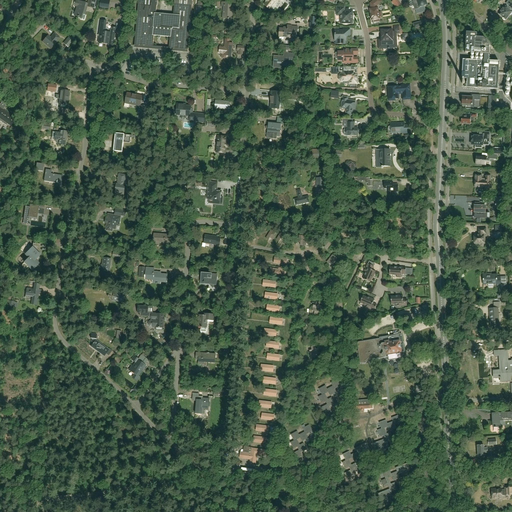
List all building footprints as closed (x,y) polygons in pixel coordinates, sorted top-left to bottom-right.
[(110,0),(107,0),(100,0),(99,8),(109,9),(110,0)] [(136,22),(135,46),(153,47),(153,43),(154,36),(158,36),(157,38),(160,38),(160,36),(170,37),(169,43),(169,49),(187,50),(188,50),(190,30),(191,25),(190,25),(191,17),(192,13),(191,13),(192,5),(192,2),(191,0),(174,0),(175,1),(174,1),(174,4),(173,15),(156,14),(156,6),(157,6),(157,1),(156,0),(137,0),(137,4),(138,4),(137,18),(136,18),(136,22)] [(370,9),(372,20),(380,19),(380,18),(382,18),(381,12),(379,12),(378,8),(377,8),(376,6),(381,2),(380,0),(374,0),(370,3),(371,9),(370,9)] [(425,0),(414,0),(409,4),(410,7),(414,6),(417,14),(426,11),(424,6),(427,5),(427,4),(428,2),(426,1),(425,0)] [(506,20),(510,15),(511,16),(511,14),(511,13),(511,12),(511,11),(511,12),(511,11),(511,2),(509,0),(506,4),(507,5),(506,7),(505,7),(503,10),(502,9),(500,11),(501,12),(499,15),(502,17),(502,18),(502,19),(504,21),(505,20),(506,20)] [(72,15),(81,17),(80,19),(84,20),(86,15),(85,15),(88,4),(78,1),(78,2),(77,1),(76,2),(75,1),(74,5),(75,5),(75,6),(77,6),(76,12),(73,12),(72,15)] [(223,6),(222,18),(228,19),(227,22),(231,23),(231,22),(232,22),(232,19),(233,7),(235,7),(235,3),(221,2),(221,6),(223,6)] [(352,23),(352,12),(345,12),(345,7),(337,7),(337,15),(341,15),(341,23),(352,23)] [(101,21),(99,34),(101,35),(100,41),(109,42),(109,44),(114,45),(116,28),(111,27),(110,33),(105,33),(107,22),(101,21)] [(297,36),(297,33),(299,33),(299,29),(297,29),(298,26),(288,25),(288,27),(284,27),(284,29),(280,28),(279,37),(291,38),(291,36),(297,36)] [(346,36),(350,36),(350,30),(335,29),(335,41),(336,41),(336,44),(346,44),(346,41),(346,36)] [(383,41),(379,42),(380,47),(381,48),(384,48),(384,47),(386,47),(387,48),(389,48),(389,49),(390,49),(390,48),(393,48),(394,48),(396,45),(396,42),(396,41),(397,40),(397,34),(400,34),(400,31),(393,31),(391,30),(383,30),(381,32),(382,39),(383,41)] [(467,83),(466,83),(466,82),(465,82),(465,81),(464,81),(463,81),(462,82),(462,83),(462,84),(463,84),(463,85),(464,85),(464,84),(465,84),(465,87),(497,89),(499,62),(489,61),(490,52),(489,51),(489,45),(487,43),(487,42),(484,38),(477,38),(477,34),(466,33),(466,44),(464,44),(463,46),(466,47),(465,53),(484,54),(484,61),(463,60),(462,79),(467,79),(467,83)] [(48,36),(43,42),(51,48),(55,43),(55,42),(59,38),(54,34),(50,38),(48,36)] [(65,41),(69,45),(73,41),(69,37),(65,41)] [(226,58),(226,55),(231,56),(232,43),(229,43),(229,40),(225,39),(225,48),(219,47),(219,53),(222,54),(222,58),(226,58)] [(348,63),(358,63),(358,58),(353,58),(353,55),(358,55),(358,49),(353,49),(344,49),(344,52),(339,52),(339,53),(336,53),(336,59),(339,59),(339,60),(343,60),(348,60),(348,63)] [(274,67),(289,68),(290,60),(295,60),(295,54),(284,53),(284,57),(275,56),(274,67)] [(314,68),(314,73),(327,72),(327,71),(329,71),(332,75),(337,75),(341,71),(343,71),(343,74),(341,74),(340,76),(340,79),(341,81),(343,81),(343,83),(352,83),(352,84),(357,84),(357,81),(358,81),(358,75),(356,75),(355,76),(353,74),(352,74),(352,67),(344,67),(330,67),(330,68),(314,68)] [(57,85),(48,84),(46,91),(56,93),(57,85)] [(411,99),(410,84),(402,85),(402,86),(388,87),(389,101),(393,100),(394,99),(399,99),(399,94),(403,94),(403,100),(411,99)] [(58,105),(67,106),(68,100),(69,91),(60,90),(58,105)] [(271,97),(270,108),(279,109),(280,93),(271,92),(271,97),(270,97),(271,97)] [(136,95),(127,93),(125,101),(130,102),(129,104),(140,107),(142,98),(138,97),(138,98),(136,97),(136,95)] [(471,97),(462,97),(462,106),(471,106),(471,108),(474,108),(474,100),(480,100),(480,95),(471,95),(471,97)] [(355,109),(356,101),(348,100),(348,97),(343,97),(342,108),(347,109),(346,113),(348,115),(351,115),(352,114),(353,109),(355,109)] [(216,101),(215,108),(229,109),(230,102),(216,101)] [(186,104),(177,104),(176,115),(190,116),(190,121),(205,123),(205,114),(192,113),(192,108),(191,108),(191,107),(186,106),(186,104)] [(142,105),(139,118),(145,120),(148,106),(142,105)] [(0,107),(0,121),(5,125),(7,123),(11,126),(15,120),(8,115),(9,114),(3,109),(0,107)] [(462,116),(461,120),(460,120),(460,123),(461,123),(461,124),(466,124),(466,125),(469,125),(469,124),(470,124),(470,121),(474,121),(474,117),(476,117),(476,114),(471,114),(471,116),(464,116),(462,116)] [(276,139),(276,136),(280,137),(281,124),(268,122),(267,134),(267,138),(276,139)] [(354,128),(354,122),(348,122),(348,128),(346,128),(346,135),(358,135),(358,134),(359,133),(359,130),(358,129),(358,128),(354,128)] [(403,134),(410,133),(409,125),(404,125),(404,123),(396,124),(396,123),(391,123),(391,127),(389,127),(389,130),(390,131),(391,133),(399,133),(399,132),(403,132),(403,134)] [(59,133),(55,132),(52,132),(52,137),(55,138),(54,140),(55,141),(57,144),(58,144),(65,145),(67,132),(59,131),(59,133)] [(489,140),(489,133),(483,132),(482,137),(474,136),(474,138),(472,137),(472,145),(475,145),(475,148),(482,148),(482,146),(483,146),(487,146),(487,140),(489,140)] [(123,143),(130,143),(130,138),(132,138),(132,135),(115,133),(115,134),(115,141),(114,141),(114,147),(114,148),(123,149),(122,152),(114,151),(122,152),(123,149),(123,143)] [(216,153),(225,154),(227,137),(218,136),(216,153)] [(390,157),(390,149),(380,150),(376,150),(376,160),(380,160),(380,167),(381,167),(381,168),(383,168),(383,167),(390,167),(390,160),(390,157)] [(486,157),(477,156),(476,165),(485,165),(486,161),(490,161),(490,158),(493,159),(493,155),(488,154),(488,158),(486,158),(486,157)] [(43,167),(44,164),(36,163),(35,170),(43,171),(43,167)] [(55,186),(61,187),(63,176),(51,174),(51,171),(46,170),(44,181),(56,183),(55,186)] [(116,184),(115,194),(119,195),(120,192),(123,193),(125,179),(127,179),(127,176),(119,175),(118,185),(116,184)] [(475,175),(474,187),(489,188),(490,176),(485,176),(485,179),(481,178),(481,176),(475,175)] [(217,191),(217,183),(209,182),(207,199),(213,199),(213,203),(222,204),(222,197),(221,197),(222,191),(217,191)] [(398,195),(398,192),(398,185),(391,185),(391,182),(385,182),(385,189),(389,189),(389,192),(390,192),(393,192),(393,195),(398,195)] [(294,199),(295,202),(296,205),(309,202),(308,199),(309,198),(309,196),(302,197),(301,190),(297,191),(298,198),(294,199)] [(496,197),(495,204),(499,204),(499,207),(505,208),(506,198),(496,197)] [(474,213),(474,218),(485,218),(485,213),(485,206),(479,206),(479,204),(475,204),(475,206),(474,206),(474,213)] [(37,215),(37,214),(43,215),(44,209),(38,208),(38,207),(30,205),(30,207),(25,206),(23,223),(28,224),(26,223),(27,220),(28,220),(29,216),(33,217),(34,215),(37,215)] [(107,228),(106,230),(112,231),(113,229),(115,229),(116,225),(119,226),(121,216),(125,216),(126,211),(115,209),(114,215),(108,215),(108,219),(107,219),(106,223),(107,223),(106,228),(107,228)] [(478,234),(474,234),(474,244),(475,244),(475,245),(476,245),(477,245),(478,245),(478,244),(478,243),(483,243),(483,236),(484,236),(484,233),(486,233),(486,228),(484,228),(478,228),(478,234)] [(269,240),(270,238),(273,240),(275,237),(274,236),(276,233),(271,230),(266,238),(269,240)] [(280,239),(283,241),(285,242),(287,239),(285,237),(286,235),(282,232),(277,240),(276,239),(275,241),(278,243),(280,239)] [(154,234),(153,241),(153,243),(169,244),(170,235),(154,234)] [(217,237),(205,235),(204,243),(215,245),(215,246),(219,246),(220,239),(217,238),(217,237)] [(326,246),(324,248),(327,250),(332,242),(328,239),(326,241),(325,241),(323,244),(326,246)] [(32,270),(35,267),(37,267),(38,265),(38,264),(38,263),(39,256),(39,255),(40,244),(33,243),(32,248),(25,254),(29,258),(24,263),(32,270)] [(333,255),(327,262),(329,264),(331,262),(334,265),(336,261),(335,261),(337,258),(333,255)] [(109,272),(111,259),(103,258),(101,271),(109,272)] [(364,271),(366,272),(363,279),(367,281),(368,282),(369,282),(370,282),(373,276),(374,277),(376,272),(372,270),(374,266),(368,264),(364,271)] [(389,271),(390,271),(389,275),(397,275),(397,277),(401,278),(401,274),(405,274),(406,267),(396,267),(396,268),(390,267),(390,268),(389,269),(389,271)] [(270,268),(270,272),(272,273),(271,275),(274,275),(281,276),(284,277),(285,271),(282,270),(278,270),(277,270),(272,269),(270,268)] [(146,272),(146,278),(150,278),(151,276),(153,277),(153,284),(160,284),(160,282),(167,282),(167,275),(161,275),(161,273),(146,272)] [(217,275),(206,274),(201,278),(201,282),(202,283),(209,284),(211,287),(216,284),(217,275)] [(497,275),(483,275),(483,284),(497,284),(497,285),(500,285),(500,277),(497,277),(497,275)] [(33,289),(26,289),(25,296),(32,297),(31,304),(37,305),(39,293),(41,293),(41,290),(33,289)] [(106,295),(98,295),(97,308),(104,308),(104,299),(106,299),(106,295)] [(391,300),(391,304),(399,304),(399,306),(407,306),(407,299),(403,299),(403,295),(397,295),(397,296),(391,296),(391,298),(390,298),(390,300),(391,300)] [(11,297),(8,296),(8,300),(6,308),(13,309),(15,302),(10,301),(11,297)] [(361,299),(362,299),(360,303),(367,306),(366,308),(374,311),(377,305),(373,303),(375,300),(370,297),(369,298),(363,296),(363,297),(362,297),(361,299)] [(163,331),(163,328),(163,320),(163,315),(156,314),(156,313),(153,313),(153,307),(148,307),(148,306),(137,306),(137,313),(138,313),(151,314),(151,321),(150,321),(148,322),(148,325),(150,326),(153,327),(156,328),(156,330),(163,331)] [(498,308),(489,309),(490,326),(499,326),(498,308)] [(206,332),(207,320),(214,321),(214,315),(203,314),(203,316),(199,315),(198,327),(201,327),(201,331),(206,332)] [(108,350),(96,340),(96,339),(97,334),(91,334),(91,339),(92,339),(91,342),(93,343),(91,347),(104,356),(108,350)] [(380,338),(380,339),(357,343),(360,364),(380,361),(380,360),(383,360),(384,357),(385,357),(387,355),(388,355),(389,361),(402,358),(401,352),(404,352),(402,334),(380,338)] [(310,354),(320,351),(319,348),(316,349),(315,346),(311,347),(312,350),(310,351),(310,354)] [(320,354),(320,351),(310,354),(311,356),(313,356),(314,359),(318,358),(317,355),(320,354)] [(500,371),(493,371),(494,378),(500,377),(501,382),(511,381),(511,376),(511,375),(511,361),(508,361),(507,351),(494,351),(494,356),(499,356),(500,371)] [(215,354),(196,353),(196,357),(199,357),(198,364),(204,365),(204,362),(215,363),(215,354)] [(139,377),(138,376),(146,366),(138,361),(139,359),(134,355),(131,360),(136,363),(133,366),(132,366),(129,370),(131,371),(130,371),(135,374),(132,378),(137,381),(139,377)] [(344,380),(342,377),(331,383),(333,387),(334,389),(335,389),(343,385),(341,381),(344,380)] [(328,392),(327,390),(325,386),(319,389),(322,395),(325,394),(328,392)] [(334,389),(333,387),(327,390),(328,392),(330,396),(336,392),(335,389),(334,389)] [(322,395),(319,397),(323,404),(325,403),(324,402),(326,401),(325,401),(328,400),(325,394),(322,395)] [(200,414),(201,410),(208,410),(209,399),(202,399),(202,397),(193,396),(192,399),(197,400),(195,414),(200,414)] [(335,404),(332,398),(328,400),(325,401),(326,401),(327,405),(329,407),(335,404)] [(372,408),(372,404),(372,400),(354,401),(354,413),(360,412),(360,411),(364,411),(364,409),(372,408)] [(329,407),(327,405),(321,408),(325,414),(331,411),(329,407)] [(511,412),(492,414),(493,427),(500,427),(499,420),(511,419),(511,412)] [(392,418),(393,422),(395,424),(401,422),(399,416),(392,418)] [(385,428),(388,427),(387,424),(386,420),(379,423),(382,429),(385,428)] [(396,428),(395,424),(393,422),(387,424),(388,427),(390,431),(396,428)] [(305,432),(306,435),(312,432),(309,426),(303,429),(305,432)] [(387,434),(385,428),(382,429),(378,431),(380,437),(383,436),(384,436),(387,434)] [(291,435),(294,441),(297,440),(300,438),(299,435),(297,432),(291,435)] [(308,438),(306,435),(305,432),(299,435),(300,438),(302,442),(308,438)] [(387,442),(393,439),(391,433),(387,434),(384,436),(385,439),(386,439),(387,442)] [(378,446),(379,449),(388,446),(387,442),(386,439),(385,439),(374,444),(375,447),(378,446)] [(300,445),(297,440),(294,441),(290,443),(294,449),(297,447),(300,446),(300,445)] [(368,446),(366,443),(355,449),(357,452),(358,455),(367,451),(365,448),(368,446)] [(297,447),(299,451),(301,453),(307,450),(303,444),(300,445),(300,446),(297,447)] [(484,445),(477,446),(476,446),(477,449),(478,449),(478,456),(484,456),(484,453),(487,453),(487,448),(484,448),(484,445)] [(267,451),(252,448),(252,447),(244,446),(243,453),(241,453),(240,458),(250,460),(250,462),(256,463),(257,455),(266,456),(267,451)] [(299,451),(293,454),(296,460),(303,457),(301,453),(299,451)] [(343,455),(346,461),(349,460),(352,458),(351,455),(349,452),(343,455)] [(351,455),(352,458),(354,462),(360,458),(358,455),(357,452),(351,455)] [(349,467),(352,465),(349,460),(346,461),(342,463),(346,469),(348,468),(349,467)] [(397,471),(398,474),(407,471),(406,467),(409,466),(407,463),(396,468),(397,471)] [(351,470),(352,473),(358,470),(355,464),(352,465),(349,467),(351,470)] [(352,473),(351,470),(345,473),(348,480),(354,477),(352,473)] [(388,478),(392,477),(391,474),(390,470),(383,473),(386,479),(388,478)] [(391,474),(392,477),(393,481),(400,478),(398,474),(397,471),(391,474)] [(387,486),(388,485),(391,484),(388,478),(386,479),(382,481),(384,487),(387,486)] [(388,485),(390,489),(391,492),(397,489),(394,483),(391,484),(388,485)] [(502,489),(492,490),(492,498),(502,498),(502,496),(505,496),(509,496),(509,488),(505,488),(505,490),(502,490),(502,489)] [(391,492),(390,489),(378,494),(381,500),(392,495),(391,492)]
